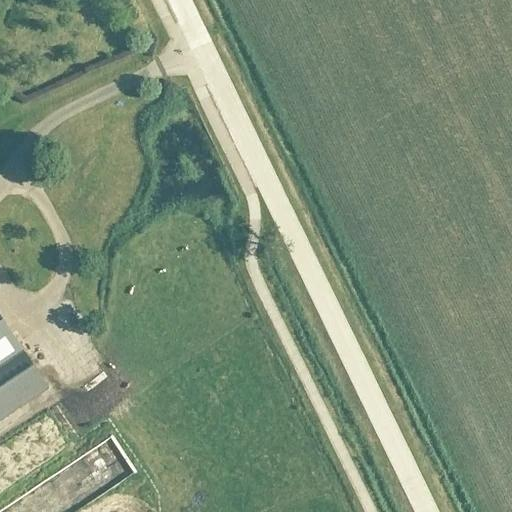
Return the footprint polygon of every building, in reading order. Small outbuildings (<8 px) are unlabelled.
[(0,419),(46,389),(44,385),(30,365),(0,320),(0,419)] [(0,485),(52,451),(41,436),(29,444),(21,431),(0,445),(0,485)] [(102,484),(89,455),(56,470),(69,499),(102,484)] [(46,481),(0,509),(0,511),(56,511),(63,508),(46,481)] [(118,511),(165,511),(151,490),(118,511)]
